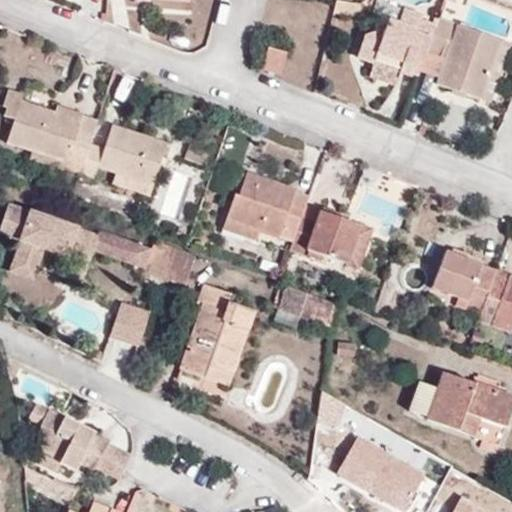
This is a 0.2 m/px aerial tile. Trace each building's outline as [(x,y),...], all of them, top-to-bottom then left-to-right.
[(426,53),(435,27),(421,22),(423,16),(403,9),(398,24),(388,20),(385,28),(364,36),(357,57),(372,63),(374,61),(377,53),(404,62),(401,71),(417,77),(419,72),(426,53)] [(501,40),(438,19),(435,27),(426,53),(440,58),(446,42),(451,43),(439,78),(436,85),(481,100),(501,40)] [(510,43),(501,40),(481,100),(490,103),(510,43)] [(426,53),(419,72),(439,78),(451,43),(446,42),(440,58),(426,53)] [(281,75),(287,53),(266,48),(261,69),(281,75)] [(374,61),(401,71),(404,62),(377,53),(374,61)] [(88,146),(97,120),(83,115),(81,121),(54,113),(20,103),(23,95),(8,90),(2,107),(5,108),(3,116),(13,119),(6,143),(32,151),(67,162),(65,169),(80,174),(88,146)] [(81,121),(83,115),(56,107),(54,113),(81,121)] [(88,146),(80,174),(94,178),(97,167),(115,172),(112,183),(149,195),(166,143),(111,126),(103,150),(88,146)] [(211,154),(188,146),(184,160),(206,168),(211,154)] [(29,158),(65,169),(67,162),(32,151),(29,158)] [(260,230),(292,242),(300,219),(308,197),(295,193),(296,190),(247,173),(239,197),(235,195),(223,228),(254,242),(260,230)] [(8,205),(0,228),(0,232),(21,240),(13,263),(36,272),(44,250),(54,253),(56,247),(70,252),(74,254),(90,259),(93,251),(133,265),(139,246),(99,232),(97,236),(8,205)] [(292,242),(289,250),(306,256),(308,251),(345,265),(360,227),(320,211),(315,224),(300,219),(292,242)] [(360,227),(345,265),(356,269),(371,231),(360,227)] [(156,242),(147,266),(187,281),(195,257),(156,242)] [(151,249),(139,246),(133,265),(144,268),(151,249)] [(70,252),(56,247),(54,253),(68,258),(70,252)] [(463,309),(480,314),(497,271),(446,250),(431,288),(466,301),(463,309)] [(66,277),(82,283),(90,259),(74,254),(66,277)] [(36,272),(13,263),(10,271),(34,279),(36,272)] [(480,314),(477,321),(509,333),(511,326),(511,276),(497,271),(480,314)] [(209,365),(231,373),(253,312),(231,304),(234,295),(203,284),(195,303),(202,305),(180,370),(204,378),(209,365)] [(332,313),(333,304),(285,287),(278,309),(300,316),(304,303),(332,313)] [(138,348),(149,315),(121,305),(109,338),(138,348)] [(300,316),(278,309),(274,319),(296,327),(300,316)] [(354,356),(355,344),(337,342),(336,355),(354,356)] [(226,386),(231,373),(209,365),(204,378),(226,386)] [(511,408),(511,397),(444,373),(438,389),(419,383),(409,411),(427,417),(427,421),(471,436),(478,418),(505,428),(511,408)] [(39,425),(48,410),(35,403),(27,419),(39,425)] [(48,409),(48,410),(39,425),(41,448),(36,457),(57,469),(60,464),(76,472),(78,467),(84,471),(96,469),(97,466),(109,443),(110,440),(48,409)] [(353,436),(336,470),(405,503),(422,469),(353,436)] [(97,466),(119,477),(120,475),(130,454),(109,443),(97,466)] [(72,491),(21,465),(24,482),(66,503),(72,491)] [(497,511),(460,491),(448,511),(497,511)] [(93,503),(89,511),(109,511),(111,510),(93,503)]
